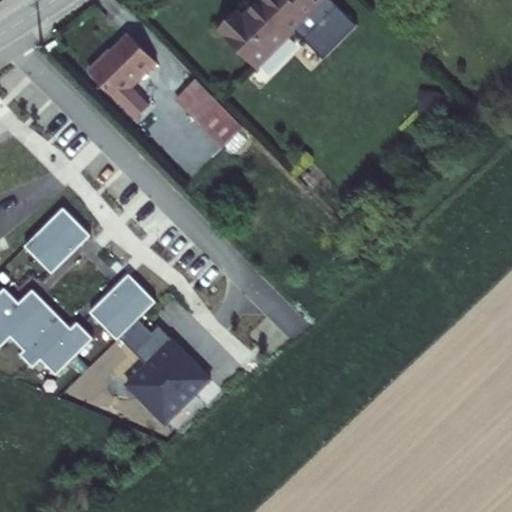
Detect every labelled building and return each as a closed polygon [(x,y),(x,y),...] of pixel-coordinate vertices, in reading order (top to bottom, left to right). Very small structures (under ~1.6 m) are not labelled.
[(258,0),(241,16),(233,8),(216,24),(255,64),(295,28),(325,0),(258,0)] [(322,59),(358,27),(333,0),(325,0),(295,28),(322,59)] [(162,64),(131,35),(97,74),(145,119),(156,107),(137,90),(162,64)] [(248,128),(201,79),(182,99),(229,147),(248,128)] [(94,236),(67,209),(29,247),(56,274),(94,236)] [(142,318),(159,301),(132,274),(94,312),(121,339),(124,336),(142,318)] [(13,315),(24,303),(9,289),(0,297),(0,347),(3,350),(16,337),(26,327),(13,315)] [(24,303),(13,315),(26,327),(16,337),(30,350),(63,316),(37,290),(24,303)] [(63,316),(30,350),(25,355),(39,367),(46,360),(61,375),(98,338),(82,322),(76,328),(63,316)] [(174,341),(176,339),(162,325),(156,332),(142,318),(124,336),(151,363),(132,383),(171,421),(215,377),(182,344),(180,346),(174,341)]
